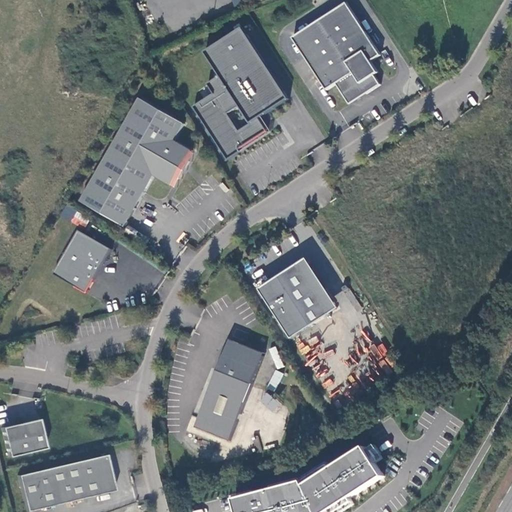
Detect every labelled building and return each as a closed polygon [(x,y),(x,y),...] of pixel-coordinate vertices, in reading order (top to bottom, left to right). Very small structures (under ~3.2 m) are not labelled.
[(352,0),(351,0),(298,34),(330,92),(341,86),(351,102),(385,83),(380,75),(385,70),(380,59),(385,55),(352,0)] [(247,28),(210,51),(225,77),(212,85),(217,94),(196,105),(233,159),(274,133),(263,118),(295,100),(247,28)] [(185,123),(141,98),(82,201),(126,226),(155,175),(172,185),(192,150),(175,140),(185,123)] [(197,153),(192,150),(172,185),(177,188),(197,153)] [(114,249),(80,230),(55,274),(90,293),(114,249)] [(311,259),(267,287),(297,339),(344,308),(311,259)] [(235,341),(234,344),(265,356),(266,353),(235,341)] [(219,370),(197,427),(231,441),(265,356),(234,344),(222,372),(219,370)] [(275,370),(268,388),(275,391),(282,373),(275,370)] [(274,412),(281,403),(265,392),(259,401),(274,412)] [(38,419),(1,427),(8,457),(45,448),(38,419)] [(332,511),(384,477),(363,446),(298,485),(227,499),(230,511),(332,511)] [(17,475),(26,511),(114,490),(106,454),(17,475)]
